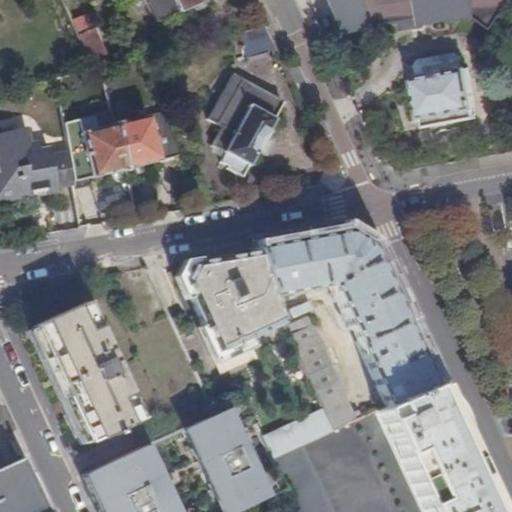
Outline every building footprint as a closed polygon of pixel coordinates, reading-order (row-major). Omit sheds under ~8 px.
[(203,0),(146,0),(153,14),(174,4),(178,11),(203,0)] [(511,0),(347,0),(348,2),(337,5),(348,30),(473,8),(475,15),(493,27),(511,0)] [(174,4),(153,14),(157,21),(178,11),(174,4)] [(265,25),(238,32),(246,61),(278,52),(265,25)] [(94,28),(78,34),(93,68),(100,67),(109,64),(94,28)] [(421,116),(423,116),(424,126),(477,116),(475,107),(476,107),(468,66),(463,67),(461,54),(456,50),(420,56),(417,62),(419,75),(414,76),(421,116)] [(246,164),(248,164),(282,102),(232,74),(207,119),(221,127),(211,145),(224,152),(219,161),(227,165),(226,167),(241,175),(246,164)] [(39,82),(43,98),(57,95),(55,78),(39,82)] [(147,115),(113,123),(124,168),(177,155),(162,110),(147,114),(147,115)] [(76,119),(61,121),(66,153),(70,179),(71,180),(89,175),(90,175),(124,168),(113,123),(110,112),(92,115),(95,128),(79,131),(76,119)] [(92,115),(76,119),(79,131),(95,128),(92,115)] [(55,185),(54,182),(70,179),(66,153),(28,161),(21,128),(0,132),(0,195),(17,193),(16,190),(43,185),(43,187),(55,185)] [(199,176),(185,180),(194,207),(209,205),(199,176)] [(270,296),(329,284),(349,327),(355,341),(384,405),(431,385),(402,321),(396,307),(366,243),(343,230),(254,247),(255,252),(270,296)] [(260,331),(260,329),(281,320),(270,296),(255,252),(192,263),(181,281),(194,309),(213,351),(260,331)] [(84,442),(137,418),(84,301),(31,326),(84,442)] [(311,324),(288,334),(324,413),(332,429),(355,418),(311,324)] [(269,457),(283,488),(294,511),(490,511),(446,417),(431,385),(384,405),(355,418),(332,429),(269,457)] [(210,414),(83,473),(100,511),(230,511),(283,488),(269,457),(262,441),(242,399),(210,414)] [(332,429),(324,413),(262,441),(269,457),(332,429)] [(22,458),(5,466),(0,468),(0,511),(46,511),(35,487),(22,458)]
